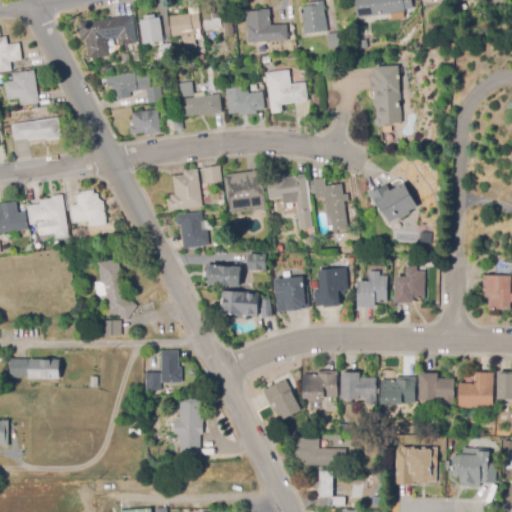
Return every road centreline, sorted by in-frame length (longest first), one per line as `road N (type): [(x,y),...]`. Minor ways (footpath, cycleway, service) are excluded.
road 1 (residential): [(33,6),(292,511)]
road 2 (residential): [(351,155),(230,145),(0,173)]
road 3 (residential): [(220,370),(302,341),(511,339)]
road 4 (residential): [(451,339),(460,122),(486,85),(511,82)]
